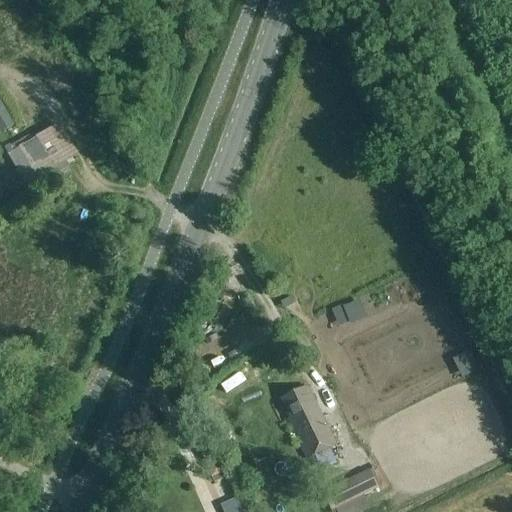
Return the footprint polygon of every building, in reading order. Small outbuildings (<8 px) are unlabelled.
[(0,17),(1,20),(26,10),(22,0),(18,0),(0,7),(0,17)] [(35,138),(23,145),(17,149),(36,180),(77,156),(58,125),(35,138)] [(292,419),(288,421),(307,461),(337,446),(308,387),(289,396),(283,399),(292,419)] [(175,458),(171,448),(150,458),(154,467),(175,458)] [(227,478),(221,464),(208,470),(214,484),(227,478)] [(369,472),(366,474),(323,494),(332,511),(378,489),(369,472)]
